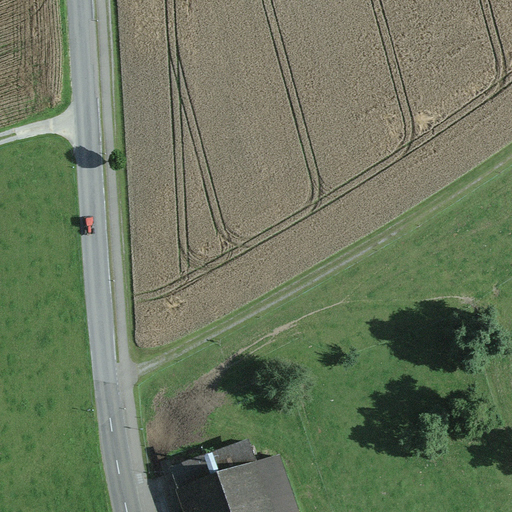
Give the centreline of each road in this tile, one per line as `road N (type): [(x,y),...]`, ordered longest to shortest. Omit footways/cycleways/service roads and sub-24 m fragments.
road 1 (tertiary): [(80,0),(106,381),(127,511)]
road 2 (track): [(106,381),(176,352),(511,158)]
